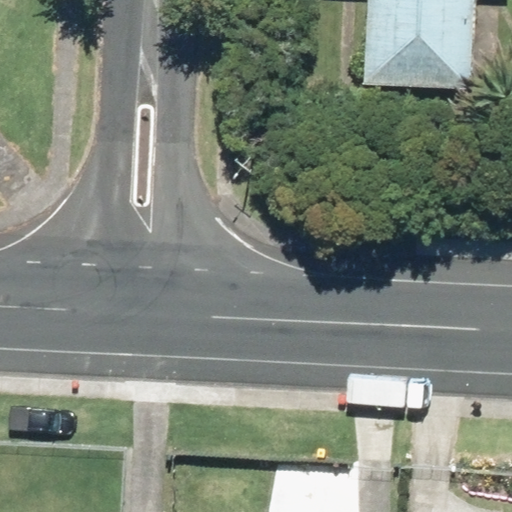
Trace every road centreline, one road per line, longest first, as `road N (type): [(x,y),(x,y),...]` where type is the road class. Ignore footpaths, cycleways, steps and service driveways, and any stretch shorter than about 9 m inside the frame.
road 1 (tertiary): [(511,311),(177,293)]
road 2 (residential): [(96,290),(112,99),(151,17)]
road 3 (residential): [(151,17),(178,98),(177,293)]
